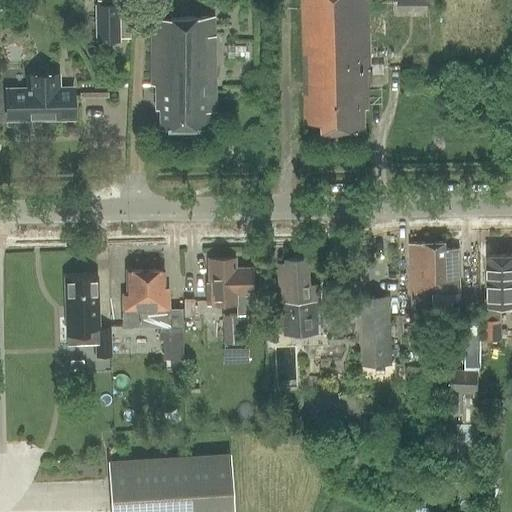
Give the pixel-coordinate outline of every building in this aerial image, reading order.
[(429,0),(302,0),(305,125),(324,124),(324,132),(366,131),(365,105),(370,105),(369,80),(374,80),(371,0),(394,0),(394,5),(429,4),(429,0)] [(119,41),(118,5),(97,5),(98,42),(119,41)] [(219,117),(215,17),(152,20),(154,90),(159,90),(160,115),(164,114),(165,135),(215,133),(214,117),(219,117)] [(7,89),(7,120),(74,119),(74,88),(54,88),(54,75),(30,75),(30,87),(27,87),(27,89),(7,89)] [(428,294),(429,294),(462,293),(460,248),(447,249),(446,242),(427,243),(428,294)] [(430,313),(429,294),(428,294),(427,243),(411,243),(414,314),(430,313)] [(502,305),(511,305),(511,255),(489,255),(489,305),(490,305),(490,313),(486,313),(486,340),(502,340),(502,305)] [(254,295),(253,268),(235,268),(235,259),(210,260),(210,284),(207,284),(208,304),(236,303),(235,296),(254,295)] [(311,284),(310,259),(287,259),(287,263),(279,264),(281,301),(283,301),(285,336),(320,333),(319,300),(321,300),(321,284),(311,284)] [(182,360),(182,359),(182,309),(167,309),(167,294),(163,294),(163,270),(127,270),(127,295),(123,295),(123,327),(159,326),(160,341),(163,341),(163,360),(182,360)] [(109,328),(98,328),(96,275),(64,277),(67,335),(88,334),(88,329),(96,329),(97,356),(111,356),(109,328)] [(360,297),(361,318),(363,366),(393,365),(391,316),(391,295),(360,297)] [(185,299),(185,317),(195,317),(195,299),(185,299)] [(266,311),(267,326),(282,326),(282,311),(266,311)] [(241,344),(240,316),(223,317),(225,345),(241,344)] [(417,366),(417,354),(407,354),(408,428),(441,428),(441,366),(417,366)] [(479,370),(453,369),(452,392),(467,392),(466,404),(478,404),(479,370)] [(234,511),(231,454),(109,461),(111,511),(234,511)]
